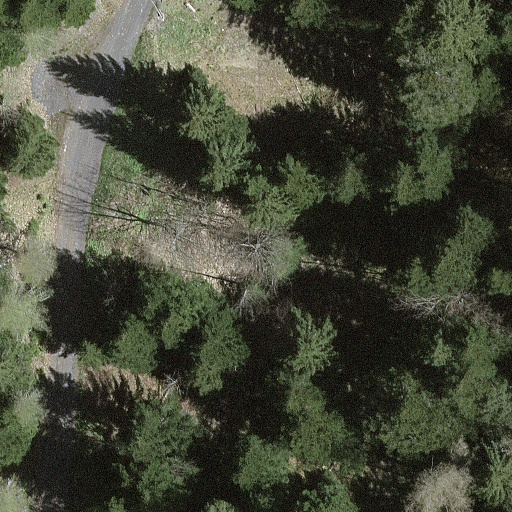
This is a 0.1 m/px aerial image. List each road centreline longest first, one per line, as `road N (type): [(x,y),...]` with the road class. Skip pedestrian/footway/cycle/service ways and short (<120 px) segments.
road 1 (track): [(402,511),(390,424),(372,383),(369,277),(324,265),(291,290),(184,511)]
road 2 (track): [(58,511),(92,191),(112,102),(152,0)]
